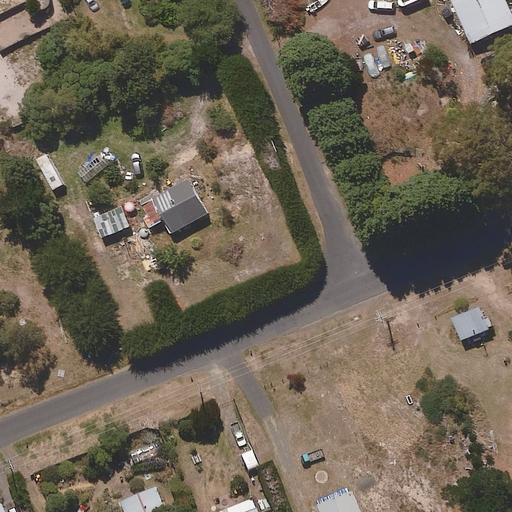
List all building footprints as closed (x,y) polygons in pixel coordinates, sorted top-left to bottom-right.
[(511,31),(511,10),(507,0),(450,0),(473,49),(511,31)] [(192,185),(143,211),(153,231),(168,224),(176,238),(210,219),(192,185)] [(486,327),(477,305),(450,315),(458,338),(486,327)] [(121,499),(126,511),(165,511),(156,486),(121,499)] [(359,511),(351,490),(316,504),(319,511),(359,511)] [(272,511),(265,493),(218,511),(272,511)]
